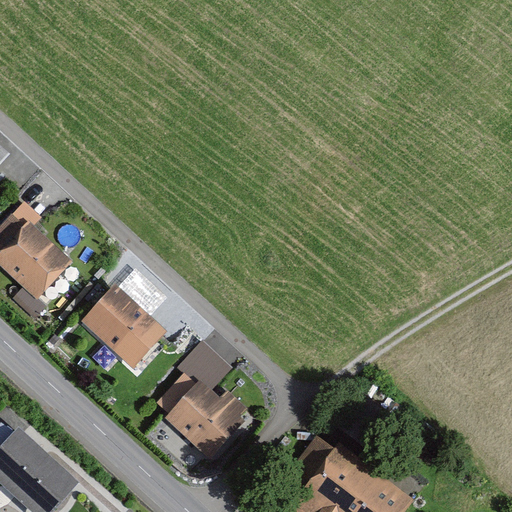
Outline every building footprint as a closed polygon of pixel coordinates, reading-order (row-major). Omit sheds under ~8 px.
[(0,257),(36,292),(63,263),(13,216),(0,229),(0,257)] [(118,350),(146,320),(116,292),(88,322),(118,350)] [(159,404),(208,451),(245,410),(227,393),(217,404),(184,376),(159,404)] [(47,508),(66,487),(37,460),(43,454),(22,434),(19,438),(3,426),(0,428),(0,477),(11,488),(17,481),(47,508)] [(394,511),(401,504),(319,441),(292,477),(306,489),(294,504),(304,511),(394,511)]
